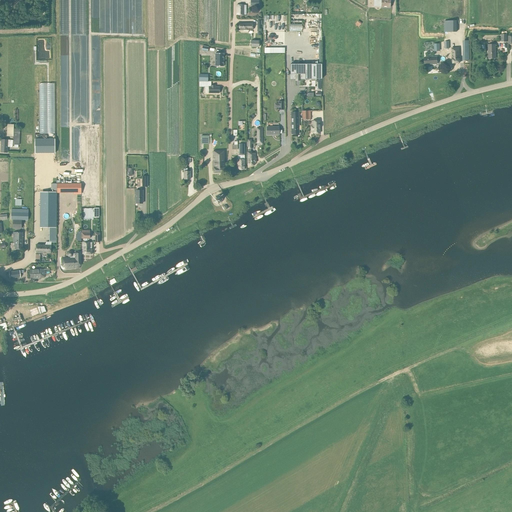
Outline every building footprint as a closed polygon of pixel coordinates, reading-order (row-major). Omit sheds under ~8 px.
[(463,15),(462,0),(450,0),(451,15),(463,15)] [(237,4),(236,14),(244,14),(246,14),(246,8),(246,5),(244,5),(244,4),(237,4)] [(444,21),(444,32),(457,32),(457,21),(444,21)] [(243,30),(243,31),(249,31),(248,29),(253,29),(252,23),(239,23),(239,30),(243,30)] [(224,53),(215,53),(215,66),(224,66),(224,53)] [(424,57),(425,65),(437,64),(437,56),(424,57)] [(290,79),(296,79),(296,80),(300,80),(300,79),(305,79),(322,79),(321,64),(290,64),(290,74),(290,79)] [(311,119),(310,110),(302,111),(302,119),(311,119)] [(312,130),(313,133),(320,133),(319,120),(312,120),(312,126),(311,126),(311,130),(312,130)] [(14,128),(15,125),(7,124),(7,136),(14,136),(13,140),(1,139),(0,152),(7,152),(8,144),(12,144),(12,147),(18,148),(18,145),(19,145),(20,128),(14,128)] [(267,126),(267,135),(279,135),(279,133),(282,133),(282,130),(279,130),(279,126),(267,126)] [(55,139),(35,139),(35,153),(55,153),(55,139)] [(238,169),(244,169),(244,154),(246,154),(246,151),(245,151),(245,145),(244,145),(244,144),(239,144),(239,154),(238,154),(238,155),(238,169)] [(224,151),(213,151),(213,173),(225,172),(224,151)] [(251,151),(248,152),(248,165),(255,165),(255,162),(256,162),(256,158),(255,158),(255,153),(251,153),(251,151)] [(187,158),(186,158),(186,156),(182,156),(182,163),(184,163),(184,179),(190,179),(190,171),(187,171),(187,168),(187,165),(188,165),(188,163),(191,163),(191,158),(187,158)] [(81,184),(62,184),(62,193),(81,192),(81,184)] [(43,192),(43,227),(57,227),(57,192),(43,192)] [(13,228),(21,229),(22,220),(13,220),(13,228)] [(90,239),(90,231),(82,230),(82,238),(85,238),(84,242),(82,242),(82,254),(92,254),(92,242),(88,242),(88,239),(90,239)] [(15,249),(22,249),(22,232),(13,232),(13,243),(15,243),(15,249)] [(36,252),(46,253),(47,244),(46,244),(46,243),(45,243),(45,245),(36,244),(36,252)] [(80,253),(73,253),(73,252),(72,252),(72,251),(71,251),(70,251),(69,251),(68,251),(68,252),(67,252),(67,253),(67,254),(67,255),(67,256),(68,256),(68,257),(69,257),(70,257),(61,258),(61,266),(65,266),(65,269),(79,268),(79,265),(80,265),(80,253)] [(30,270),(31,278),(41,278),(44,276),(44,274),(49,274),(49,269),(44,269),(30,270)] [(29,308),(32,315),(40,312),(37,305),(29,308)]
